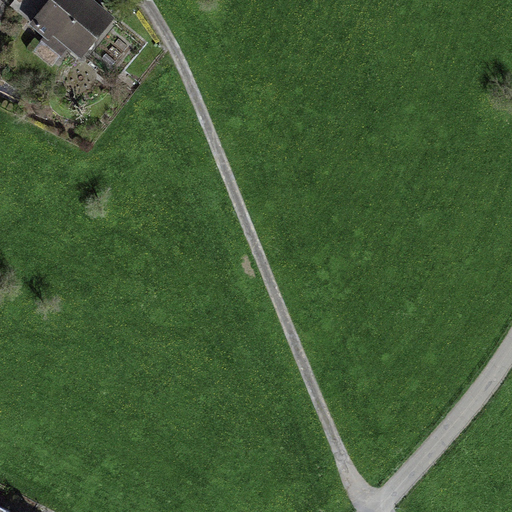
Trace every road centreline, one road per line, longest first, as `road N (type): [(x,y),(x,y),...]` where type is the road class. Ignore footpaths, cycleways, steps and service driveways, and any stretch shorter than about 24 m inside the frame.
road 1 (track): [(138,0),(190,81),(343,466),(378,511)]
road 2 (residential): [(382,511),(511,341)]
